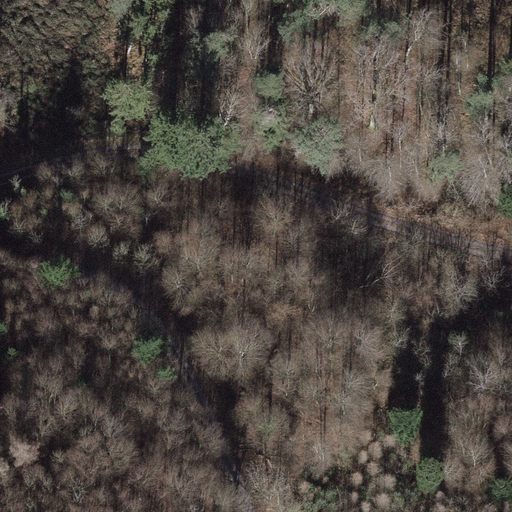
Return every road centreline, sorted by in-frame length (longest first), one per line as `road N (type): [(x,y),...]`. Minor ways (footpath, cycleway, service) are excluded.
road 1 (track): [(511,251),(156,148),(75,153),(0,177)]
road 2 (track): [(251,511),(174,336),(104,274),(52,261),(0,262)]
